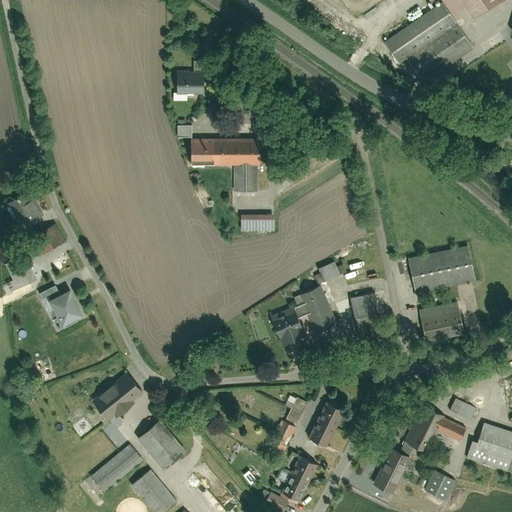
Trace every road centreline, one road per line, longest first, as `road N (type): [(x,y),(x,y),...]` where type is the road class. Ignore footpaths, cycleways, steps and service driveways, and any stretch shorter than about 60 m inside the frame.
road 1 (residential): [(379,374),(154,380),(52,194),(2,0)]
road 2 (residential): [(511,133),(350,71),(246,0)]
road 3 (residential): [(379,374),(317,511)]
road 4 (residential): [(511,331),(379,374)]
